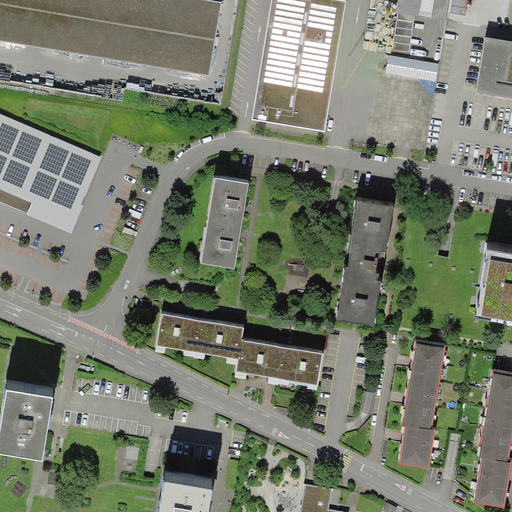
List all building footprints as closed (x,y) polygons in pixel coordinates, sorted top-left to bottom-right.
[(218,2),(202,0),(0,0),(0,44),(207,75),(218,2)] [(345,0),(268,0),(251,115),(327,127),(345,0)] [(395,0),(394,11),(398,12),(414,15),(418,16),(418,15),(420,0),(395,0)] [(431,0),(420,0),(418,15),(429,17),(431,0)] [(414,15),(398,12),(391,49),(408,52),(414,15)] [(511,44),(487,40),(477,96),(511,102),(511,44)] [(103,156),(0,110),(0,200),(27,213),(29,209),(72,228),(103,156)] [(246,179),(210,173),(195,259),(232,265),(246,179)] [(392,202),(354,196),(335,315),(373,321),(392,202)] [(511,244),(487,241),(476,309),(511,314),(511,244)] [(241,323),(158,312),(154,343),(236,354),(241,323)] [(322,350),(239,337),(234,369),(317,382),(322,350)] [(439,384),(447,344),(418,339),(410,379),(439,384)] [(511,414),(511,371),(495,368),(486,409),(511,414)] [(54,382),(11,376),(2,439),(45,445),(54,382)] [(439,384),(410,379),(402,420),(404,421),(432,426),(439,384)] [(511,442),(511,414),(486,409),(477,454),(509,459),(511,442)] [(404,421),(397,460),(427,466),(435,426),(432,426),(404,421)] [(481,455),(474,497),(504,502),(511,460),(481,455)] [(168,466),(159,511),(209,511),(216,474),(168,466)] [(332,489),(307,484),(301,511),(342,511),(329,509),(332,489)]
